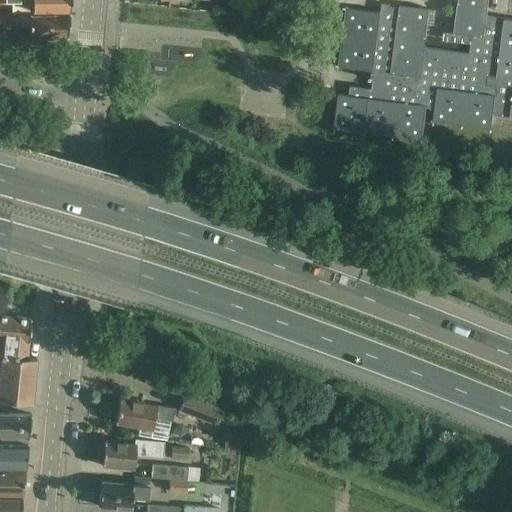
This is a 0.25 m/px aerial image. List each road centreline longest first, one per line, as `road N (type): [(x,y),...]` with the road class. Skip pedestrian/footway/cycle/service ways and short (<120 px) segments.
road 1 (motorway): [(0,237),(133,275),(511,413)]
road 2 (motorway): [(511,359),(137,223),(0,185)]
road 3 (residential): [(47,511),(82,95)]
